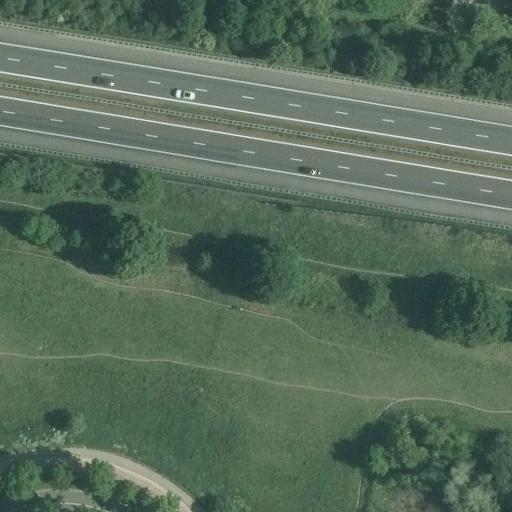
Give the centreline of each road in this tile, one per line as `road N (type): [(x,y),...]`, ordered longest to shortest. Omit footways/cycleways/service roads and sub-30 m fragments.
road 1 (motorway): [(511,143),(0,60)]
road 2 (motorway): [(0,119),(511,201)]
